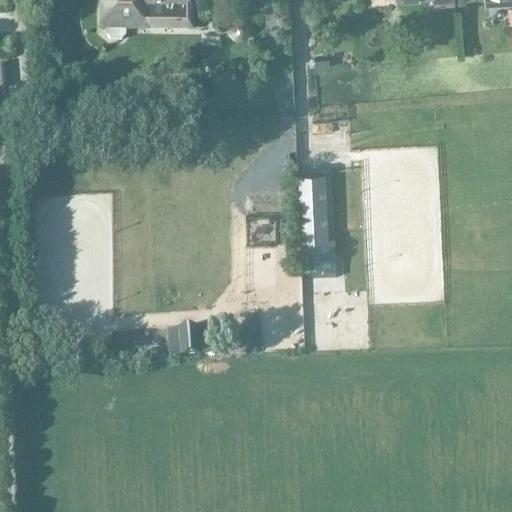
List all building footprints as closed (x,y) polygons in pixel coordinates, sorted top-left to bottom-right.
[(189,0),(101,0),(101,29),(106,29),(106,38),(109,41),(121,41),(124,38),(124,29),(145,29),(145,9),(189,9),(189,0)] [(433,0),(434,8),(455,7),(454,0),(433,0)] [(244,40),(252,33),(252,23),(245,16),(235,15),(228,22),(227,32),(234,40),(244,40)] [(325,177),(299,178),(303,282),(329,281),(325,177)] [(198,329),(179,331),(182,358),(198,357),(201,356),(198,329)]
